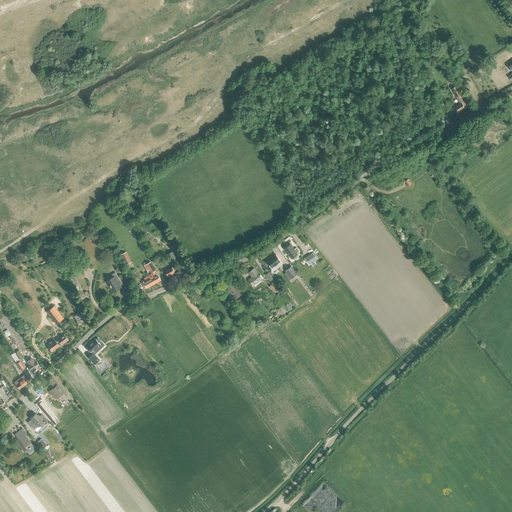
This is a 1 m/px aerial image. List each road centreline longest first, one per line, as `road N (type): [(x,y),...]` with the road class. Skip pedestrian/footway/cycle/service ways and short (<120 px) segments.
road 1 (unclassified): [(0,417),(116,310),(259,253),(357,180),(511,88)]
road 2 (track): [(345,0),(232,53),(215,99),(197,120),(27,234)]
road 3 (unclassified): [(264,511),(511,255)]
